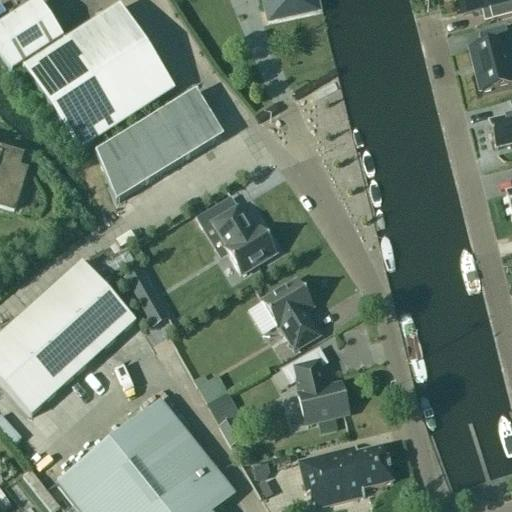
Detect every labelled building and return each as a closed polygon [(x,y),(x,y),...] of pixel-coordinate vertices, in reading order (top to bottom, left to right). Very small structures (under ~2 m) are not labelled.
[(259,0),(265,27),(321,15),(317,0),(259,0)] [(511,0),(451,0),(454,13),(481,7),(484,19),(511,13),(511,0)] [(173,94),(118,10),(63,46),(37,5),(0,28),(0,60),(11,77),(21,70),(77,157),(173,94)] [(469,51),(480,94),(511,86),(503,52),(510,50),(505,29),(478,36),(481,48),(469,51)] [(328,49),(300,56),(304,76),(333,69),(328,49)] [(222,140),(195,95),(94,155),(115,205),(222,140)] [(495,150),(511,145),(511,102),(511,103),(511,109),(511,116),(489,122),(495,150)] [(0,209),(12,214),(25,173),(16,170),(20,158),(0,151),(0,209)] [(259,231),(261,235),(254,239),(237,212),(212,227),(227,251),(224,252),(240,278),(276,256),(271,249),(275,248),(267,236),(264,237),(260,231),(259,231)] [(80,265),(0,338),(0,386),(30,420),(135,326),(80,265)] [(279,330),(293,354),(318,339),(301,311),(309,307),(311,310),(312,310),(296,282),(260,304),(276,331),(279,330)] [(157,303),(139,312),(150,332),(168,322),(157,303)] [(321,366),(316,356),(317,355),(317,354),(282,374),(283,375),(285,374),(290,384),(289,385),(290,386),(295,383),(298,398),(297,398),(304,427),(347,417),(340,388),(324,392),(322,385),(324,385),(320,369),(324,366),(323,365),(321,366)] [(226,396),(206,408),(229,450),(244,442),(232,421),(238,418),(226,396)] [(55,486),(75,511),(218,511),(235,499),(159,404),(55,486)] [(362,492),(392,485),(383,450),(356,456),(355,449),(297,464),(306,497),(309,496),(313,511),(363,499),(362,492)] [(255,483),(265,481),(268,476),(266,467),(252,470),(255,483)] [(257,487),(264,500),(271,497),(264,484),(257,487)]
